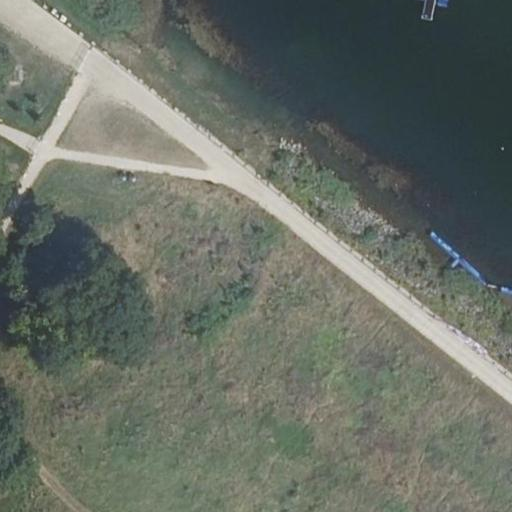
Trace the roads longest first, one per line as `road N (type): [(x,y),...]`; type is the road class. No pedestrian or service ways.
road 1 (track): [(246,185),(511,392)]
road 2 (track): [(246,185),(14,0)]
road 3 (track): [(0,147),(246,185)]
road 4 (track): [(94,63),(0,230)]
